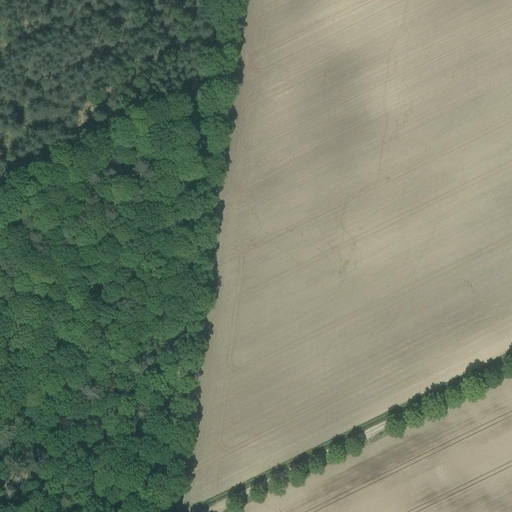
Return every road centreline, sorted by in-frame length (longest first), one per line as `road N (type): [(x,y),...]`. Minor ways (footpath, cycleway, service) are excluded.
road 1 (track): [(218,0),(158,493),(167,511)]
road 2 (track): [(206,511),(511,363)]
road 3 (track): [(0,175),(209,71)]
